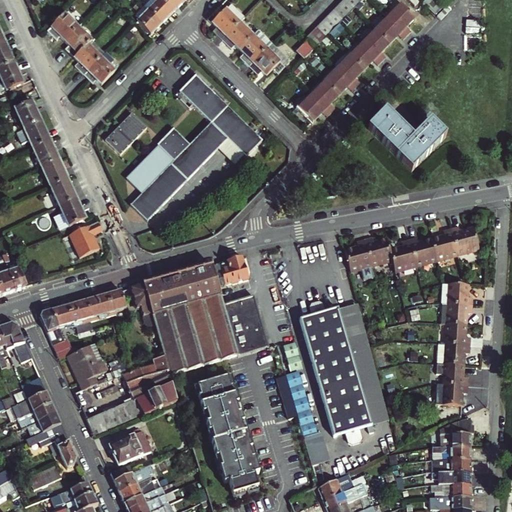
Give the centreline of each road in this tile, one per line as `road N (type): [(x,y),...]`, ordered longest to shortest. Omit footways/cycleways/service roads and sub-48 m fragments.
road 1 (unclassified): [(504,192),(489,511)]
road 2 (residential): [(259,240),(504,192)]
road 3 (unknown): [(297,232),(293,327),(331,448),(355,454)]
road 4 (residential): [(113,511),(21,306)]
road 5 (residential): [(312,156),(451,15)]
road 6 (residential): [(182,29),(312,156)]
road 7 (residential): [(72,138),(182,29)]
road 8 (residential): [(8,0),(72,138)]
road 9 (residential): [(72,138),(134,274)]
road 10 (residential): [(134,274),(259,240)]
